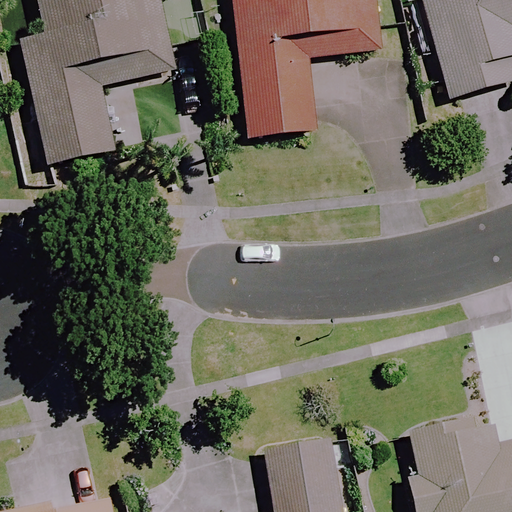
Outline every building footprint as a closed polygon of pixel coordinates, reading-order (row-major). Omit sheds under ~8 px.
[(38,0),(47,40),(23,46),(51,170),(114,156),(100,93),(175,76),(157,0),(38,0)] [(235,0),(251,143),(319,135),(311,63),(380,55),(373,0),(235,0)] [(511,0),(423,0),(452,104),(511,87),(511,0)] [(511,511),(511,447),(494,452),(487,422),(409,442),(420,489),(414,490),(419,511),(511,511)] [(341,511),(331,447),(265,457),(273,511),(341,511)] [(113,511),(111,499),(45,511),(113,511)]
